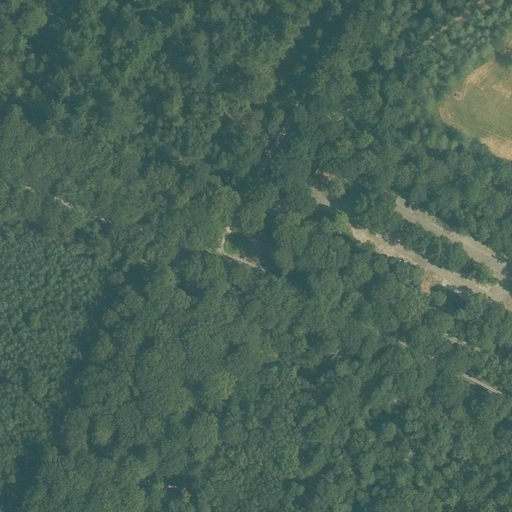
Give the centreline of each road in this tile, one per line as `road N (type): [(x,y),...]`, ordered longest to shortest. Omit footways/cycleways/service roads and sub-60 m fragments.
road 1 (track): [(361,0),(212,251),(187,259),(82,511)]
road 2 (primary): [(511,396),(246,264)]
road 3 (unknown): [(274,221),(312,249),(511,350)]
road 4 (primary): [(246,264),(0,177)]
road 5 (track): [(270,154),(120,0)]
road 6 (unclassified): [(246,264),(315,147)]
